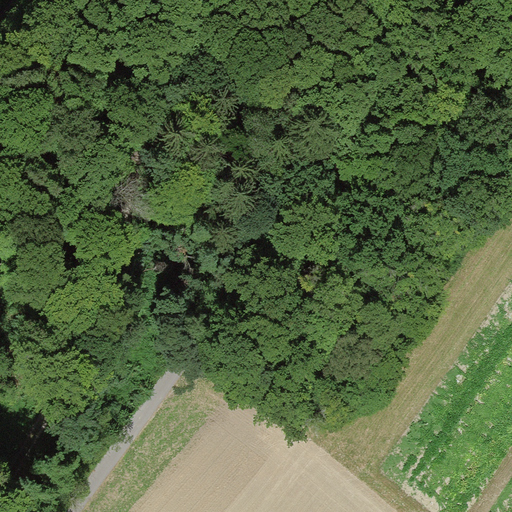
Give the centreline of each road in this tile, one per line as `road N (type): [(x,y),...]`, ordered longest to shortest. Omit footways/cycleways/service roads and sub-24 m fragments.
road 1 (track): [(445,0),(75,511)]
road 2 (track): [(0,493),(90,328),(118,246),(145,87),(145,0)]
road 3 (track): [(511,57),(464,64),(349,139)]
